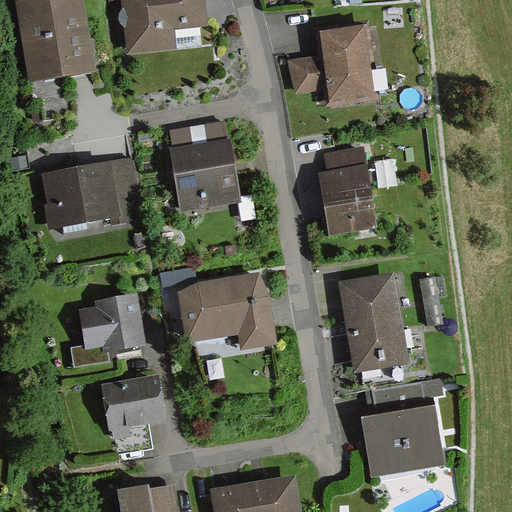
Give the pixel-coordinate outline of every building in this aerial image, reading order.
[(78,0),(50,0),(20,5),(31,79),(89,70),(78,0)] [(124,0),(130,51),(172,47),(170,27),(204,23),(201,0),(124,0)] [(323,59),(293,63),(297,93),(326,89),(328,103),(373,97),(364,26),(319,32),(323,59)] [(178,33),(180,46),(205,43),(203,30),(178,33)] [(384,75),(373,78),(380,101),(390,98),(384,75)] [(226,138),(168,148),(179,211),(237,201),(226,138)] [(327,172),(317,174),(325,235),(372,229),(361,150),(325,156),(327,172)] [(114,214),(105,162),(39,174),(49,226),(114,214)] [(403,362),(389,274),(338,283),(352,371),(403,362)] [(260,276),(176,289),(183,340),(234,333),(236,349),(270,344),(260,276)] [(97,311),(79,313),(84,347),(101,345),(101,352),(143,347),(136,298),(96,303),(97,311)] [(156,378),(100,386),(107,438),(126,435),(125,427),(162,422),(156,378)] [(380,418),(360,421),(368,475),(441,464),(432,410),(424,411),(422,399),(440,396),(439,384),(376,394),(380,418)] [(210,489),(213,511),(301,511),(296,475),(210,489)] [(114,493),(116,511),(177,511),(174,486),(114,493)]
